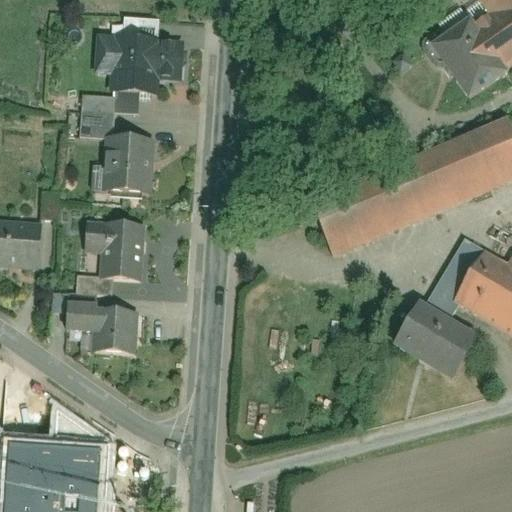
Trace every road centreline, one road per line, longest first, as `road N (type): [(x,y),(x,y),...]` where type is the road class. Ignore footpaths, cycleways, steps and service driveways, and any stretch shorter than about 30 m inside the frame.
road 1 (tertiary): [(203,451),(236,0)]
road 2 (unclassified): [(511,402),(199,483)]
road 3 (unclassified): [(0,339),(152,434),(203,451)]
